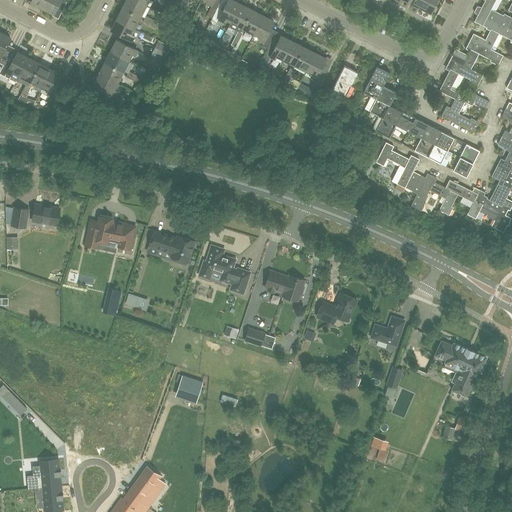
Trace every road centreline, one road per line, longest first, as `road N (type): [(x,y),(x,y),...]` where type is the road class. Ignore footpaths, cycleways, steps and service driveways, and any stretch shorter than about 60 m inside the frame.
road 1 (unclassified): [(301,203),(154,164),(0,138)]
road 2 (residential): [(0,164),(208,204),(289,238)]
road 3 (unclassified): [(511,360),(465,511)]
road 4 (unclassified): [(440,262),(301,203)]
road 5 (residential): [(381,137),(470,182),(488,145),(481,141)]
road 6 (residential): [(431,66),(299,0)]
road 7 (residential): [(103,0),(79,33),(60,35),(0,4)]
road 8 (residential): [(481,141),(412,107),(431,66)]
